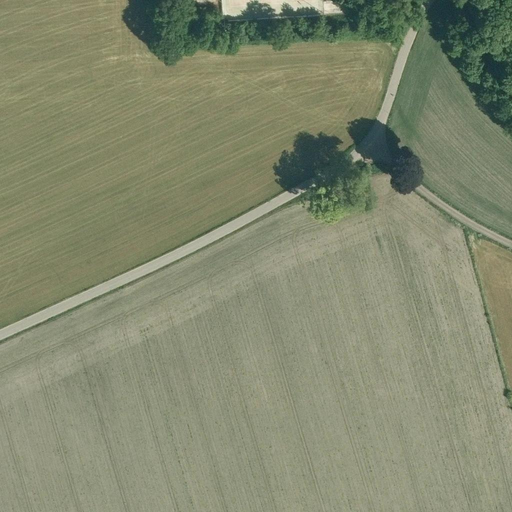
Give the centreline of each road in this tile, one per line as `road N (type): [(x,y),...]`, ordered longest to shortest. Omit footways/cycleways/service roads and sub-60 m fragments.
road 1 (unclassified): [(0,335),(185,250),(352,157),(370,141),(428,0)]
road 2 (track): [(370,141),(451,211),(511,244)]
